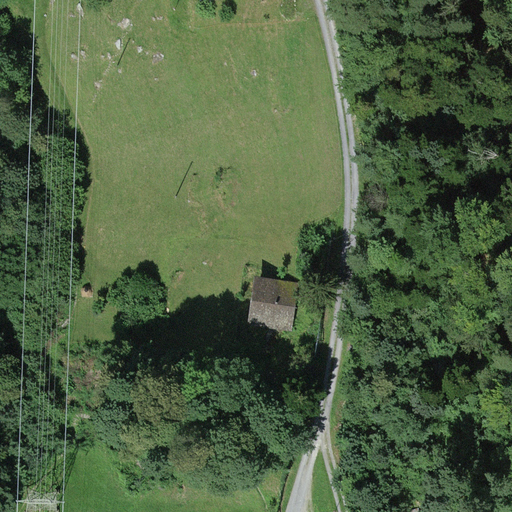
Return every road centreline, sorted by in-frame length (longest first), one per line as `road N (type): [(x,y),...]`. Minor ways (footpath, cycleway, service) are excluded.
road 1 (track): [(318,0),(354,183),(339,354)]
road 2 (track): [(44,0),(37,38),(85,157),(81,309)]
road 3 (track): [(339,354),(296,511)]
